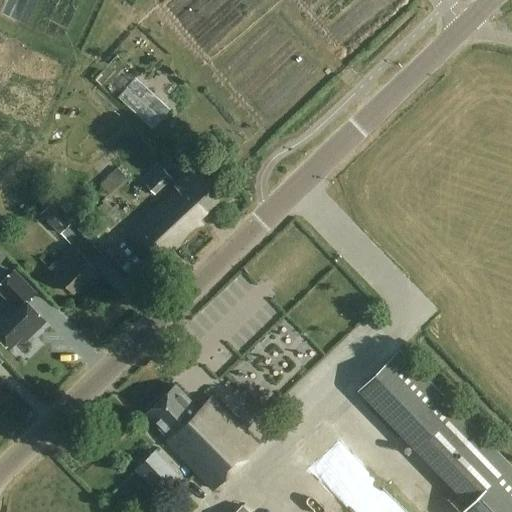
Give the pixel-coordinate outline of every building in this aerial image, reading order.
[(228,195),(198,163),(174,185),(178,190),(129,236),(157,266),(167,257),(163,253),(173,244),(177,248),(203,223),(200,220),(228,195)] [(71,224),(50,204),(40,215),(60,235),(71,224)] [(98,270),(73,245),(50,268),(74,293),(98,270)] [(36,293),(14,271),(0,285),(0,290),(11,302),(0,312),(0,337),(10,348),(29,330),(32,334),(46,320),(27,301),(36,293)] [(359,390),(469,504),(461,511),(511,511),(511,466),(400,350),(359,390)] [(199,408),(177,385),(146,414),(170,438),(167,440),(214,489),(258,446),(211,397),(199,408)] [(179,474),(156,450),(135,469),(158,493),(179,474)] [(403,511),(384,493),(365,511),(403,511)]
